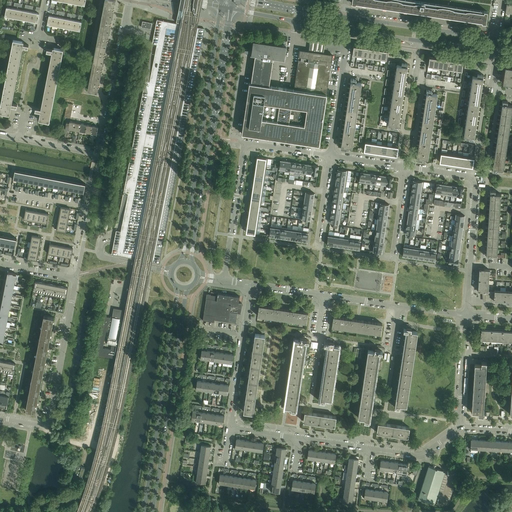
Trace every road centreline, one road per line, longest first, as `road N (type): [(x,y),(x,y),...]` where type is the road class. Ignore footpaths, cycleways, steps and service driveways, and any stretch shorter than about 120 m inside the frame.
road 1 (secondary): [(221,7),(181,261)]
road 2 (secondary): [(190,262),(232,9)]
road 3 (residential): [(223,280),(242,142),(329,157)]
road 4 (secondary): [(178,287),(143,511)]
road 5 (secondary): [(151,511),(186,288)]
road 6 (residential): [(75,278),(48,420),(0,418)]
road 7 (residential): [(404,168),(474,178),(469,264)]
road 8 (residential): [(231,426),(253,286)]
road 9 (residential): [(329,157),(348,31)]
road 10 (residential): [(76,275),(100,154)]
